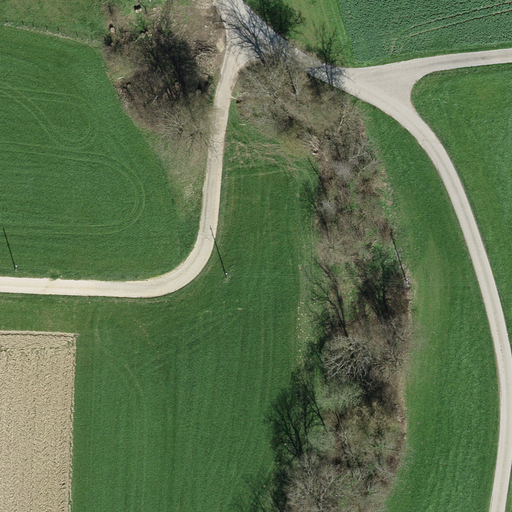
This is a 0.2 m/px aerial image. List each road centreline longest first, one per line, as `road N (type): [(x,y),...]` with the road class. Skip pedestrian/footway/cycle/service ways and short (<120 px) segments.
road 1 (track): [(500,511),(510,406),(498,339),(465,229),(424,143),(375,96),(256,30),(227,0)]
road 2 (track): [(0,283),(145,289),(176,280),(195,263),(206,234),(234,8)]
road 3 (track): [(511,56),(415,67),(375,96)]
